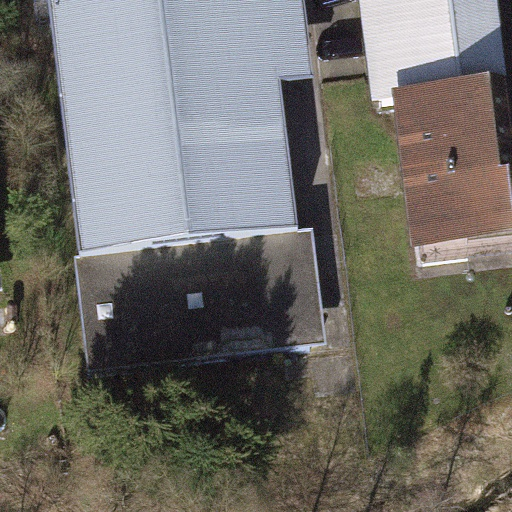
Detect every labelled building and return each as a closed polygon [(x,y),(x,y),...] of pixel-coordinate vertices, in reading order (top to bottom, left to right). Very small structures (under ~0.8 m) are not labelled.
[(49,0),(80,266),(75,266),(89,381),(328,354),(314,232),(300,234),(284,90),(272,0),(49,0)] [(300,0),(272,0),(284,90),(311,87),(300,0)] [(357,0),(373,119),(397,116),(396,110),(511,96),(498,0),(357,0)] [(511,106),(511,96),(396,110),(397,116),(415,268),(511,255),(511,106)] [(402,309),(385,311),(386,329),(404,328),(402,309)]
